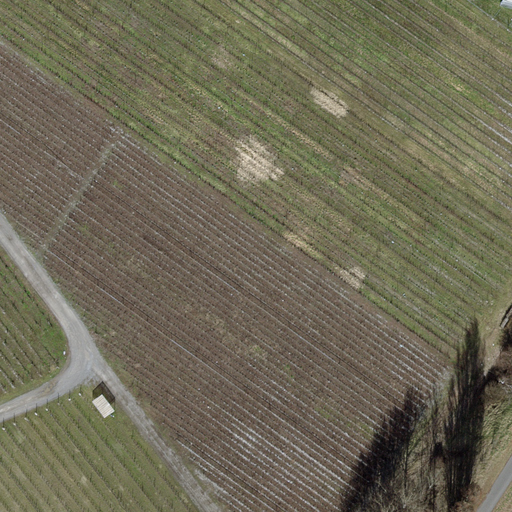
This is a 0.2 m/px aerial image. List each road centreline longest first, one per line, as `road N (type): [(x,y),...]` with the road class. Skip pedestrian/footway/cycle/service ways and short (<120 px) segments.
road 1 (track): [(97,360),(216,511)]
road 2 (track): [(0,234),(97,360)]
